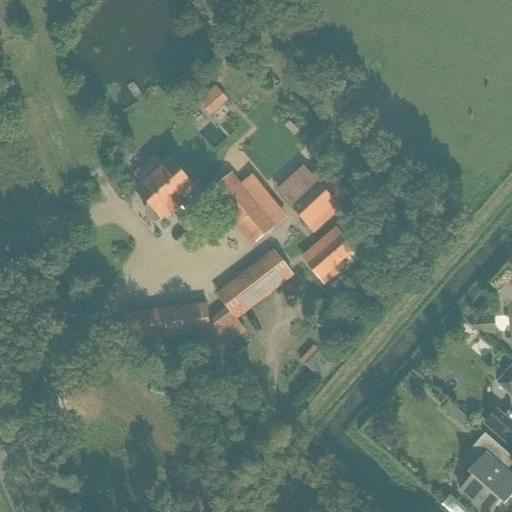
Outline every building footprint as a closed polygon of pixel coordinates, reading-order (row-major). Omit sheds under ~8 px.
[(203,94),(197,99),(210,113),(225,100),(214,88),(205,96),(203,94)] [(362,132),(373,149),(390,139),(379,122),(362,132)] [(164,216),(167,219),(171,215),(172,217),(186,204),(185,202),(189,199),(186,195),(192,190),(167,162),(137,189),(151,204),(144,209),(144,213),(153,223),(156,223),(164,216)] [(348,194),(323,168),(313,177),(303,166),(275,192),(314,233),(340,209),(336,205),(348,194)] [(274,228),(241,185),(233,174),(207,194),(252,246),(274,228)] [(321,281),(356,249),(336,227),(300,258),(321,281)] [(236,321),(293,276),(273,251),(217,295),(227,309),(236,321)] [(211,335),(208,311),(123,322),(126,345),(211,335)] [(495,334),(494,316),(481,317),(473,327),(482,335),(495,334)] [(333,365),(313,345),(298,361),(319,380),(333,365)] [(511,368),(498,385),(511,396),(511,425),(496,412),(485,424),(511,447),(511,368)] [(478,471),(460,491),(484,511),(491,511),(506,495),(510,499),(511,496),(511,478),(499,467),(508,456),(511,460),(511,458),(485,435),(470,451),(480,460),(474,467),(478,471)]
